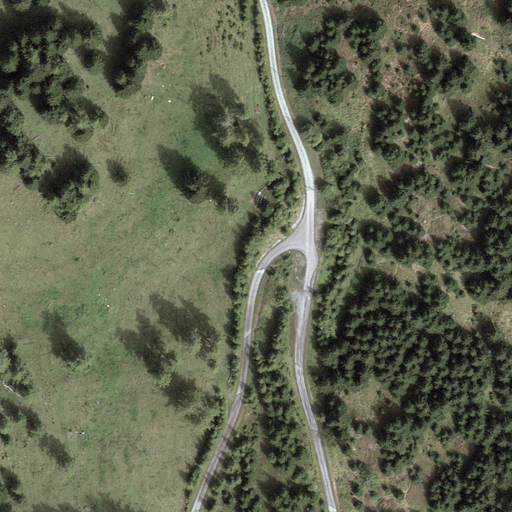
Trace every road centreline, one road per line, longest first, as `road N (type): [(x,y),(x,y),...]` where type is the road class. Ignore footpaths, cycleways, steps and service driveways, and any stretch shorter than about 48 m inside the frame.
road 1 (track): [(200,511),(243,393),(263,263),(287,246),(309,246),(302,370),(334,511)]
road 2 (track): [(264,0),(281,100),(312,179),(309,246)]
